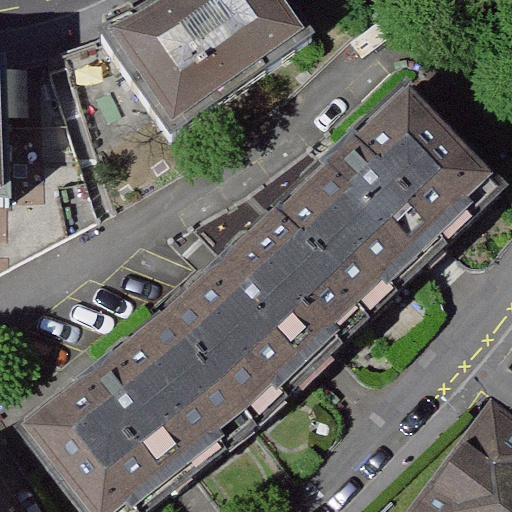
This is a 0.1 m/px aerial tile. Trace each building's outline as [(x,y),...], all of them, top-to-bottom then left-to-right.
[(315,45),(285,0),(173,0),(159,12),(110,36),(176,142),(315,45)] [(0,212),(20,214),(13,70),(0,70),(0,212)] [(511,194),(418,86),(288,209),(386,321),(511,202),(511,194)] [(180,311),(156,329),(254,442),(265,434),(386,321),(288,209),(180,311)] [(156,329),(13,437),(78,511),(161,511),(254,442),(156,329)] [(511,511),(511,438),(497,427),(430,511),(511,511)]
